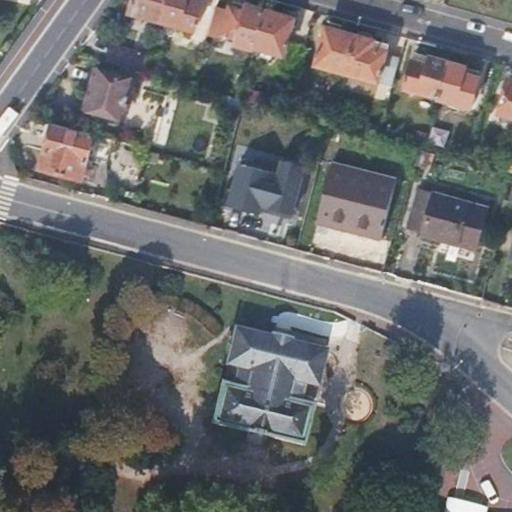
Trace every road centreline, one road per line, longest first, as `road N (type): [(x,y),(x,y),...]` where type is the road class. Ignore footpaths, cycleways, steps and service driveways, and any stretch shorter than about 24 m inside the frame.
road 1 (residential): [(0,194),(407,300)]
road 2 (residential): [(347,0),(511,46)]
road 3 (residential): [(407,300),(511,391)]
road 4 (residential): [(0,112),(80,0)]
